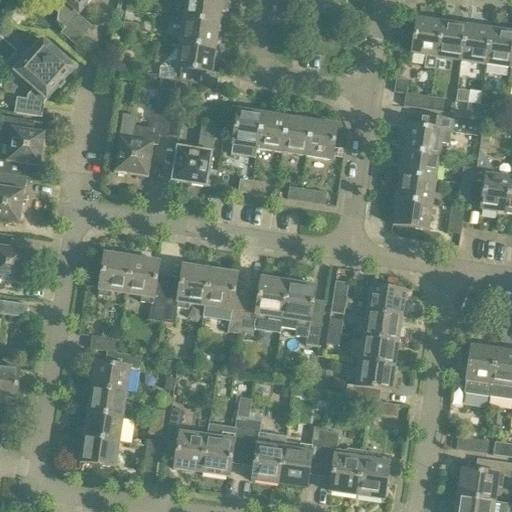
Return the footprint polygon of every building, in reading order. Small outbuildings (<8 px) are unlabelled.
[(91,28),(78,16),(83,11),(92,0),(62,0),(66,3),(58,12),(57,22),(65,30),(60,35),(73,47),(91,28)] [(223,0),(186,0),(183,20),(219,25),(221,12),(227,13),(229,1),(223,0)] [(436,59),(441,23),(417,19),(411,55),(426,57),(424,69),(434,71),(436,59)] [(219,25),(183,20),(180,44),(216,50),(219,25)] [(122,36),(135,37),(137,25),(123,23),(122,36)] [(466,26),(441,23),(436,59),(461,63),(466,26)] [(466,26),(461,63),(486,66),(491,30),(466,26)] [(511,54),(511,33),(491,30),(486,66),(510,70),(511,54)] [(17,99),(14,114),(41,119),(44,103),(74,69),(43,41),(25,61),(24,61),(22,61),(21,61),(19,62),(18,63),(17,64),(17,65),(16,67),(16,68),(16,70),(16,71),(15,73),(33,89),(28,96),(27,101),(17,99)] [(159,80),(175,82),(216,88),(218,75),(212,74),(216,50),(180,44),(176,70),(160,68),(159,80)] [(406,95),(408,82),(397,80),(394,94),(405,96),(406,95)] [(153,131),(152,136),(159,137),(159,138),(166,139),(170,115),(175,83),(160,81),(158,91),(152,131),(153,131)] [(428,111),(430,98),(406,95),(405,96),(404,108),(428,111)] [(444,100),(430,98),(428,111),(442,113),(444,100)] [(465,117),(478,119),(480,106),(467,104),(465,117)] [(480,106),(478,119),(491,121),(493,108),(480,106)] [(239,110),(231,155),(256,159),(258,150),(263,114),(239,110)] [(263,114),(258,150),(283,154),(288,118),(263,114)] [(170,115),(166,139),(179,141),(182,117),(170,115)] [(153,131),(135,128),(137,118),(123,116),(114,174),(148,179),(153,149),(157,150),(159,137),(152,136),(153,131)] [(407,126),(403,151),(440,156),(441,144),(448,145),(450,133),(451,133),(459,134),(461,122),(453,121),(419,116),(418,128),(407,126)] [(45,134),(33,132),(34,123),(0,118),(0,141),(1,142),(0,145),(0,174),(28,179),(30,167),(40,168),(45,134)] [(312,122),(288,118),(283,154),(307,158),(312,122)] [(312,122),(307,158),(332,162),(333,158),(335,150),(338,126),(312,122)] [(177,149),(172,183),(206,188),(209,171),(215,130),(202,128),(198,152),(177,149)] [(403,151),(400,176),(436,181),(440,156),(403,151)] [(474,169),(471,186),(469,203),(481,205),(480,211),(505,214),(511,178),(497,176),(478,152),(476,170),(474,169)] [(471,186),(474,169),(463,168),(460,185),(471,186)] [(209,171),(206,188),(215,190),(218,172),(209,171)] [(400,176),(396,200),(432,206),(436,181),(400,176)] [(251,195),(253,182),(240,180),(238,193),(251,195)] [(265,184),(253,182),(251,195),(263,197),(265,184)] [(471,186),(460,185),(458,201),(469,203),(471,186)] [(0,223),(20,226),(25,192),(0,187),(0,223)] [(300,203),(302,190),(289,188),(287,201),(300,203)] [(302,190),(300,203),(325,207),(327,194),(302,190)] [(432,206),(396,200),(392,226),(429,231),(432,206)] [(460,236),(464,210),(451,209),(447,234),(460,236)] [(0,282),(23,286),(28,251),(0,247),(0,282)] [(125,295),(131,260),(104,256),(98,297),(111,299),(112,293),(125,295)] [(159,264),(131,260),(125,295),(141,297),(140,303),(152,305),(149,322),(161,323),(166,291),(155,289),(159,264)] [(179,293),(166,291),(161,323),(175,326),(177,309),(189,311),(190,305),(204,307),(209,272),(183,268),(179,293)] [(204,307),(202,319),(229,323),(227,334),(240,336),(244,303),(233,301),(237,276),(209,272),(204,307)] [(244,303),(240,336),(253,338),(254,331),(280,335),(280,331),(288,284),(261,280),(257,305),(244,303)] [(344,316),(348,285),(335,283),(331,314),(344,316)] [(315,288),(288,284),(280,331),(295,333),(294,338),(306,340),(305,346),(318,348),(323,315),(312,313),(315,288)] [(369,288),(367,302),(352,299),(350,310),(402,318),(406,293),(369,288)] [(0,315),(27,320),(29,307),(0,302),(0,315)] [(402,318),(350,310),(350,312),(366,314),(362,336),(399,342),(402,318)] [(328,331),(341,333),(342,323),(329,321),(328,331)] [(341,333),(328,331),(326,346),(338,348),(341,333)] [(362,336),(359,361),(395,366),(399,342),(362,336)] [(117,354),(119,341),(92,337),(90,350),(117,354)] [(471,346),(465,382),(464,394),(489,397),(496,350),(471,346)] [(511,352),(496,350),(489,397),(511,400),(511,352)] [(94,364),(91,389),(127,394),(131,369),(139,371),(141,358),(107,353),(105,365),(94,364)] [(395,366),(359,361),(355,387),(347,386),(345,398),(379,403),(381,391),(391,393),(395,366)] [(0,367),(0,404),(15,407),(20,370),(0,367)] [(165,379),(163,392),(174,393),(175,380),(165,379)] [(127,394),(91,389),(87,414),(123,419),(127,394)] [(396,419),(398,407),(371,403),(369,415),(396,419)] [(201,473),(206,438),(192,436),(193,430),(181,428),(184,412),(171,410),(166,443),(178,445),(174,469),(201,473)] [(151,411),(150,423),(163,425),(165,413),(151,411)] [(87,414),(83,438),(120,444),(123,419),(87,414)] [(221,441),(206,438),(201,473),(229,477),(232,453),(243,454),(249,421),(236,420),(234,436),(222,434),(221,441)] [(261,423),(249,421),(243,454),(255,456),(252,481),(278,485),(284,450),(285,439),(259,436),(261,423)] [(163,425),(150,423),(148,436),(161,438),(163,425)] [(284,450),(278,485),(306,489),(310,464),(321,466),(326,433),(314,431),(311,448),(300,446),(299,452),(284,450)] [(329,492),(355,496),(362,453),(347,450),(347,453),(336,451),(339,435),(326,433),(321,466),(333,468),(329,492)] [(120,444),(83,438),(79,463),(83,464),(82,476),(114,481),(120,444)] [(487,455),(489,442),(458,438),(456,451),(487,455)] [(155,475),(160,443),(147,441),(143,473),(155,475)] [(505,459),(507,447),(495,445),(493,457),(505,459)] [(362,453),(355,496),(384,500),(390,459),(378,457),(378,455),(362,453)] [(462,470),(458,498),(493,503),(495,488),(501,489),(503,477),(511,478),(511,465),(489,462),(487,474),(462,470)] [(506,511),(508,505),(493,503),(458,498),(456,511),(506,511)]
